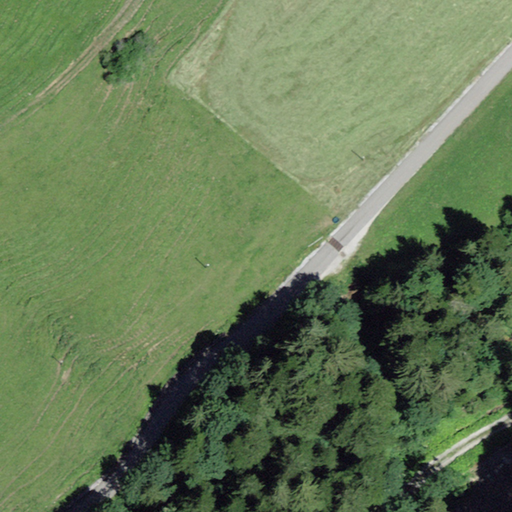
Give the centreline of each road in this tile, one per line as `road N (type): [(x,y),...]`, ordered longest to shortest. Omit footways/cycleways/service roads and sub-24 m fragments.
road 1 (unclassified): [(511,53),(309,270),(181,387),(134,462),(82,511)]
road 2 (track): [(511,418),(459,441),(397,511)]
